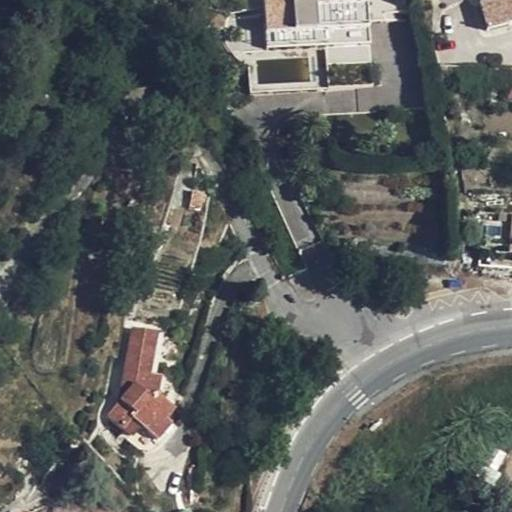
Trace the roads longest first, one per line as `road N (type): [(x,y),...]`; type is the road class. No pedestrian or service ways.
road 1 (unknown): [(389,364),(243,211),(173,107),(154,92),(135,90),(117,101),(65,190),(0,269)]
road 2 (secondary): [(284,511),(306,451),(353,389),(423,347),(511,325)]
